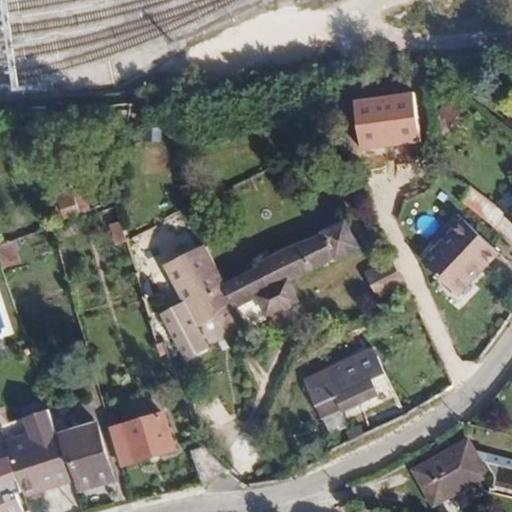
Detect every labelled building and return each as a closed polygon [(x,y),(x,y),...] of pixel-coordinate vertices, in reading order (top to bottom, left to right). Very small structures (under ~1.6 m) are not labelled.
[(418,92),(355,100),(362,151),(424,143),(418,92)] [(455,106),(436,112),(441,127),(460,120),(455,106)] [(471,187),(442,171),(441,173),(433,187),(464,203),(471,187)] [(89,210),(81,183),(64,189),(64,193),(57,195),(60,204),(64,216),(65,220),(79,216),(79,213),(89,210)] [(505,214),(471,187),(464,203),(494,228),(505,214)] [(64,216),(60,204),(54,206),(58,218),(64,216)] [(498,254),(464,218),(422,261),(457,296),(498,254)] [(127,242),(121,221),(109,225),(115,245),(127,242)] [(291,282),(359,248),(346,221),(255,264),(256,269),(224,283),(237,309),(257,299),(266,317),(299,301),(291,282)] [(48,236),(46,230),(23,237),(25,243),(48,236)] [(224,283),(205,245),(164,264),(197,328),(237,309),(224,283)] [(376,296),(404,282),(392,258),(365,272),(376,296)] [(384,373),(372,347),(304,380),(315,405),(333,396),(339,410),(323,418),(330,434),(347,426),(343,413),(378,396),(372,379),(384,373)] [(66,462),(57,434),(49,409),(25,417),(31,434),(4,442),(9,456),(13,469),(22,497),(72,480),(66,462)] [(175,451),(164,413),(110,428),(110,429),(121,467),(175,451)] [(114,481),(97,423),(57,434),(66,462),(71,461),(80,492),(114,481)] [(469,441),(413,471),(433,508),(489,477),(481,462),(487,464),(497,481),(495,488),(511,490),(511,460),(476,453),(469,441)] [(226,470),(203,447),(201,448),(190,451),(201,486),(222,472),(226,470)] [(13,469),(9,456),(0,459),(5,473),(13,469)] [(14,492),(7,475),(0,477),(0,493),(1,497),(14,492)] [(22,511),(14,492),(1,497),(0,493),(0,511),(22,511)]
